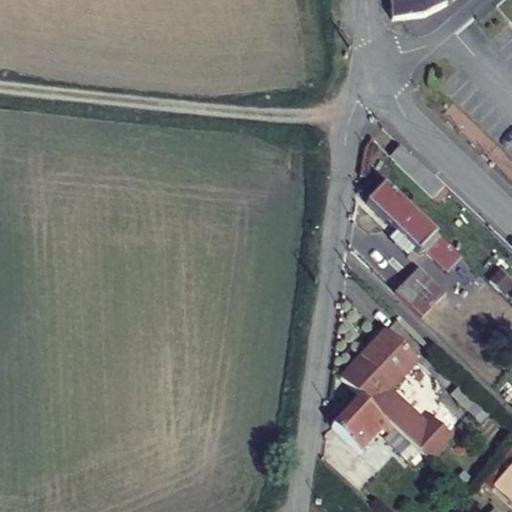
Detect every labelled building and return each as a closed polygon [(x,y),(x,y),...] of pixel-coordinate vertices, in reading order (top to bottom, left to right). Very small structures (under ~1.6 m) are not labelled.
[(391,0),(394,21),(429,17),(448,5),(445,0),(391,0)] [(451,186),(407,142),(396,153),(440,196),(451,186)] [(450,241),(395,186),(378,203),(406,231),(400,237),(423,260),(431,252),(435,256),(450,241)] [(455,275),(470,260),(450,241),(435,256),(455,275)] [(421,314),(445,290),(419,265),(395,289),(421,314)] [(433,425),(397,390),(424,362),(389,329),(386,333),(380,331),(373,338),(374,345),(344,375),(358,388),(385,414),(435,461),(457,438),(438,420),(433,425)] [(385,414),(358,388),(333,415),(360,441),(385,414)] [(511,458),(491,480),(501,489),(505,486),(511,492),(511,458)]
